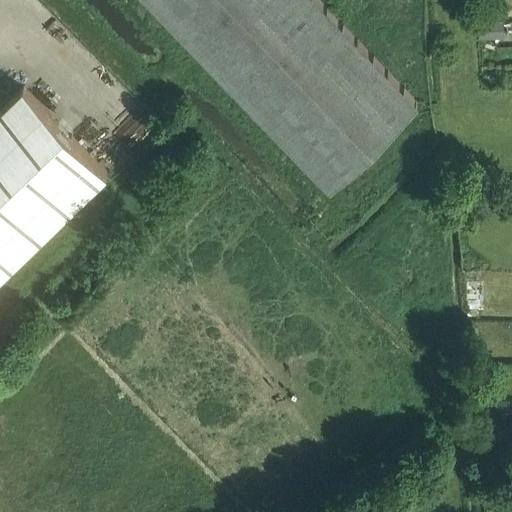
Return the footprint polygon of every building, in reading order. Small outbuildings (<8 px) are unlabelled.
[(153,0),(332,185),(419,101),(322,0),(153,0)] [(479,25),(479,39),(491,39),(491,25),(479,25)] [(0,278),(108,175),(23,86),(0,108),(0,278)] [(485,279),(469,280),(472,311),(487,310),(485,279)] [(492,492),(483,493),(483,505),(493,505),(492,492)]
